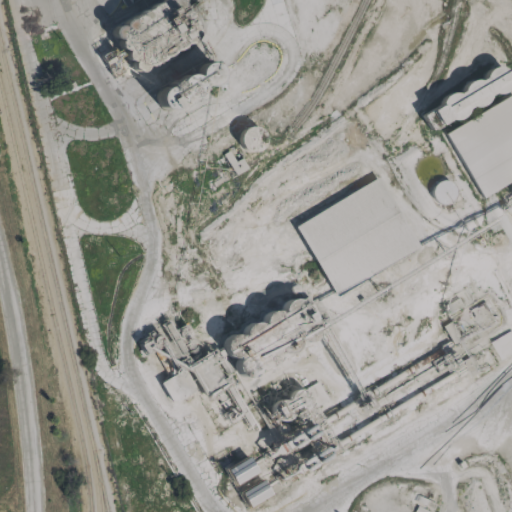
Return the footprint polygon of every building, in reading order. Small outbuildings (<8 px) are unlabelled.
[(478,197),(511,178),(511,97),(510,94),(442,132),(478,197)] [(237,151),(259,151),(259,126),(237,126),(237,151)] [(245,168),(233,147),(221,154),(233,175),(245,168)] [(416,249),(377,177),(292,223),(332,295),(416,249)] [(429,190),(439,207),(456,196),(446,180),(429,190)] [(232,484),(254,473),(246,457),(224,468),(232,484)] [(246,507),(268,495),(260,480),(238,492),(246,507)]
